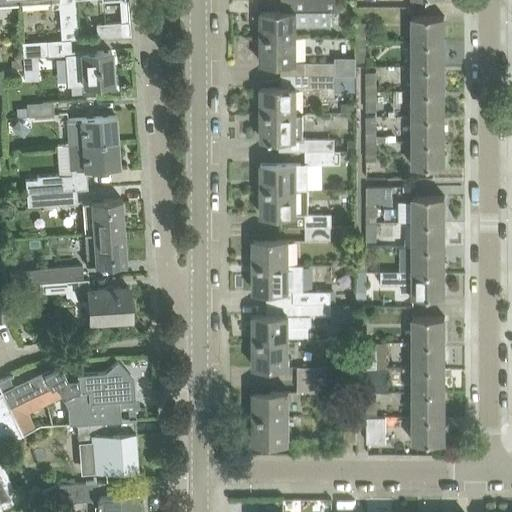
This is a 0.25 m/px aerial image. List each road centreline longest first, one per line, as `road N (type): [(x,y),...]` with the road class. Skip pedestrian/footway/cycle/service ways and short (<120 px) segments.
road 1 (residential): [(489,471),(488,0)]
road 2 (residential): [(199,292),(178,289),(167,274),(149,30),(163,9),(197,6)]
road 3 (residential): [(199,470),(489,471)]
road 4 (unclassified): [(199,292),(197,6)]
road 5 (residential): [(0,364),(46,351),(199,342)]
road 6 (unclassified): [(199,470),(199,342)]
